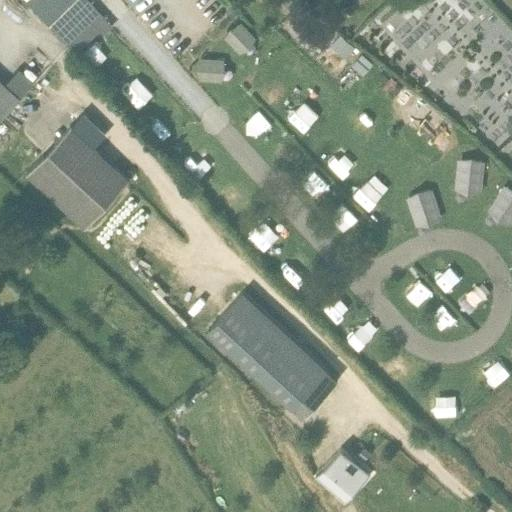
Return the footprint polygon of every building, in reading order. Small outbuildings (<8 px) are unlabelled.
[(87,0),(76,0),(50,25),(77,53),(108,23),(87,0)] [(245,53),(260,38),(243,20),(227,35),(245,53)] [(327,43),(344,59),(355,48),(337,32),(327,43)] [(203,56),(202,78),(228,79),(228,57),(203,56)] [(141,75),(126,88),(142,106),(157,93),(141,75)] [(0,117),(17,99),(0,83),(0,117)] [(84,227),(129,179),(70,124),(26,173),(84,227)] [(485,193),(489,159),(462,155),(457,189),(485,193)] [(511,223),(511,185),(505,182),(490,213),(511,223)] [(412,192),(417,224),(443,220),(438,188),(412,192)] [(327,370),(243,292),(208,330),(292,408),(327,370)] [(436,390),(428,412),(446,419),(454,396),(436,390)]
